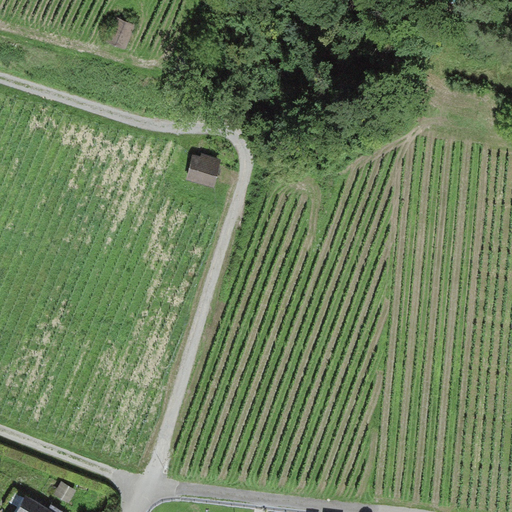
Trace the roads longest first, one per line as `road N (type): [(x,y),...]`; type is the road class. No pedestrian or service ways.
road 1 (track): [(150,486),(248,156),(235,135),(210,123),(160,122),(0,73)]
road 2 (unknown): [(248,156),(277,141),(313,99),(381,81),(451,137),(511,147)]
road 3 (track): [(399,511),(150,486)]
road 4 (track): [(150,486),(0,427)]
